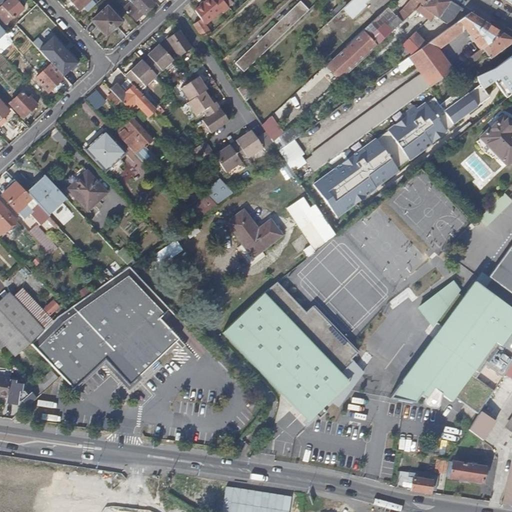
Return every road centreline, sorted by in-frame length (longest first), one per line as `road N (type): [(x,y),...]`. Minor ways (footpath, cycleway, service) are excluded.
road 1 (primary): [(494,511),(0,429)]
road 2 (primary): [(0,444),(276,480),(418,511)]
road 3 (residential): [(171,6),(248,119),(214,141)]
road 4 (residential): [(105,66),(0,163)]
